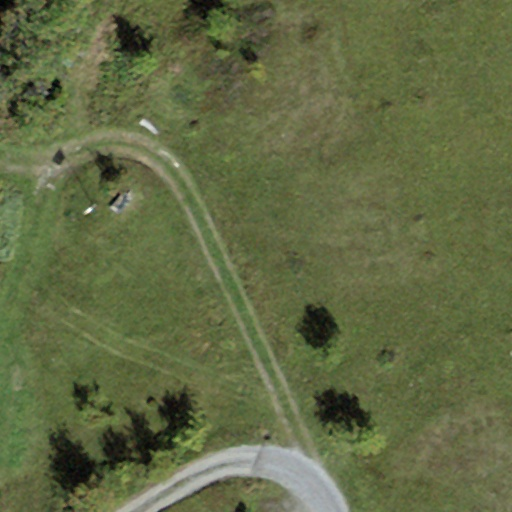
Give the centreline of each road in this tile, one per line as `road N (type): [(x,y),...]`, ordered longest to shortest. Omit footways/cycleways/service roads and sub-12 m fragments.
road 1 (track): [(0,150),(52,167),(124,141),(182,182),(320,495)]
road 2 (track): [(328,511),(292,470),(249,457),(181,481),(135,511)]
